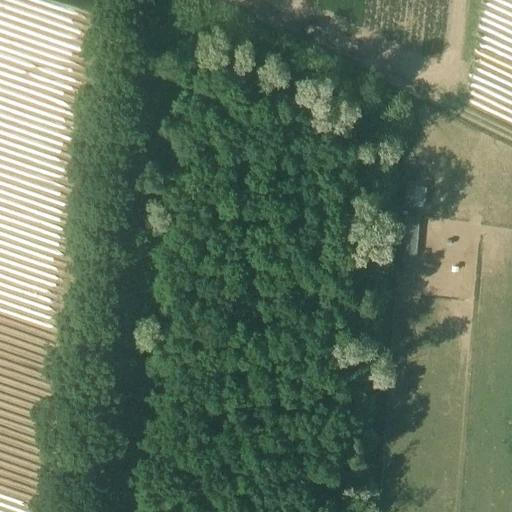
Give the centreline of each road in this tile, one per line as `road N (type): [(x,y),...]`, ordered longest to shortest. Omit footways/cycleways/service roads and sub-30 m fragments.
road 1 (unclassified): [(83,511),(132,0)]
road 2 (track): [(229,0),(511,136)]
